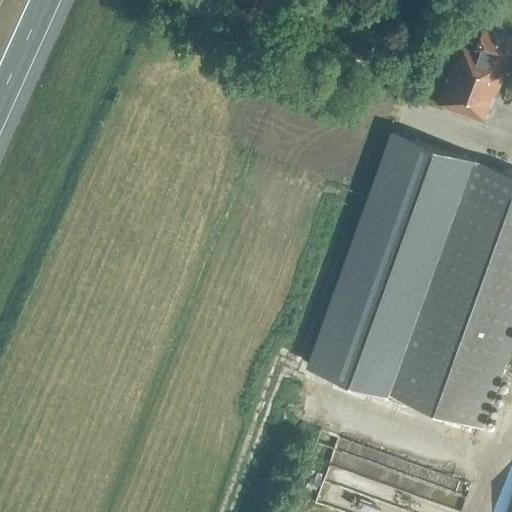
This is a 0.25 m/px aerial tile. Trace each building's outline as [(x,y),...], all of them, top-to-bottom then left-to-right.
[(200,14),(205,0),(172,0),(172,3),(200,14)] [(265,23),(273,0),(252,0),(247,15),(265,23)] [(511,57),(511,38),(482,28),(474,51),(459,45),(438,104),(486,122),(507,63),(506,62),(508,56),(511,57)] [(406,163),(436,174),(452,128),(422,117),(406,163)] [(511,206),(500,202),(505,187),(504,186),(511,163),(511,136),(509,135),(509,134),(474,122),(457,170),(460,171),(382,388),(484,424),(511,346),(511,206)] [(388,306),(436,174),(406,163),(358,295),(388,306)]
